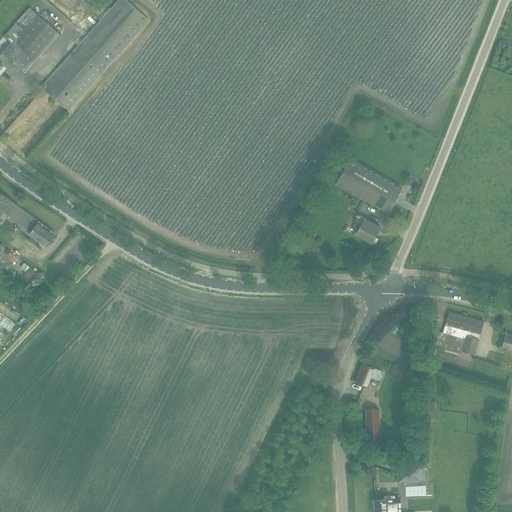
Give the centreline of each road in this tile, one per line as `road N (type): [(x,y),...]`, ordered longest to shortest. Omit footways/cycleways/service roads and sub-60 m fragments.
road 1 (tertiary): [(385,289),(204,281),(126,246),(0,160)]
road 2 (unclassified): [(385,289),(505,0)]
road 3 (unclassified): [(344,511),(344,373),(385,289)]
road 4 (tertiary): [(511,308),(385,289)]
